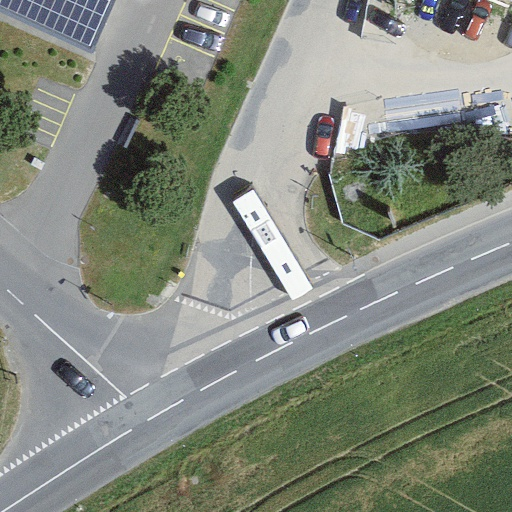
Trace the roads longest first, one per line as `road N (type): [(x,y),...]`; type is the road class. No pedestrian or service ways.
road 1 (unclassified): [(321,0),(281,94),(248,240),(250,310),(265,356)]
road 2 (tertiary): [(265,356),(511,242)]
road 3 (unclassified): [(147,421),(0,283)]
road 4 (tertiary): [(2,511),(147,421)]
road 5 (tertiary): [(147,421),(265,356)]
